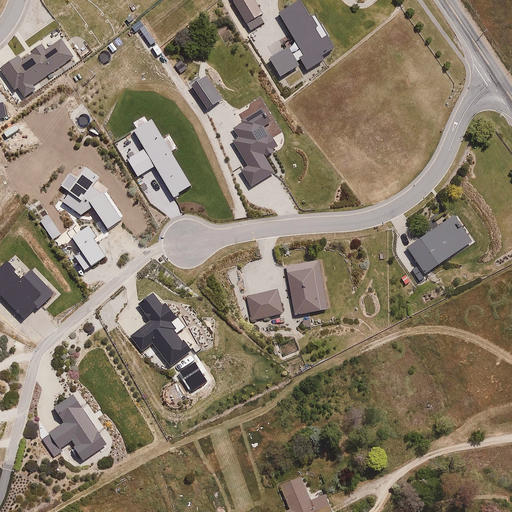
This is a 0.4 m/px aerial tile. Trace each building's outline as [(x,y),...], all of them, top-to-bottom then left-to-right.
[(264,110),(233,128),(239,139),(232,143),(247,170),(241,172),(249,186),(275,172),(267,158),(274,154),(269,146),(274,143),(265,125),(270,122),(264,110)] [(455,214),(407,248),(418,264),(410,270),(418,280),(474,241),(455,214)] [(321,260),(285,265),(293,316),(328,311),(321,260)] [(278,289),(248,296),(253,321),(284,314),(278,289)] [(163,307),(153,294),(137,306),(151,323),(131,339),(142,353),(152,345),(171,367),(191,351),(174,331),(176,329),(172,324),(178,319),(166,305),(163,307)] [(286,511),(333,511),(323,489),(309,496),(298,473),(276,483),(289,510),(286,511)]
